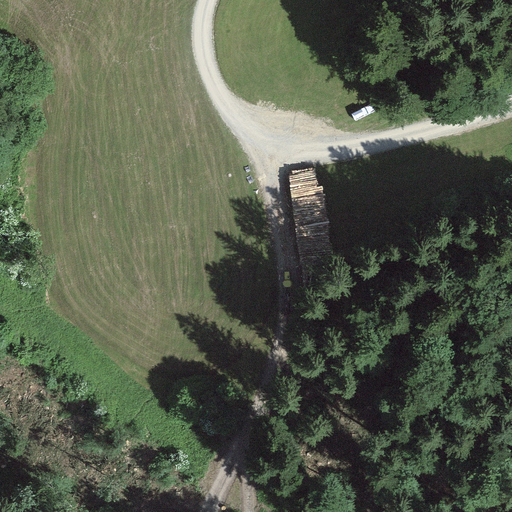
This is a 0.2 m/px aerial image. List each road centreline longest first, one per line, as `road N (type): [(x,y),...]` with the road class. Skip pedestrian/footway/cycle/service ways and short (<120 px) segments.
road 1 (track): [(262,143),(285,249),(280,335),(239,456)]
road 2 (track): [(262,143),(333,154),(511,105)]
road 3 (unclassified): [(206,0),(206,59),(228,108),(262,143)]
